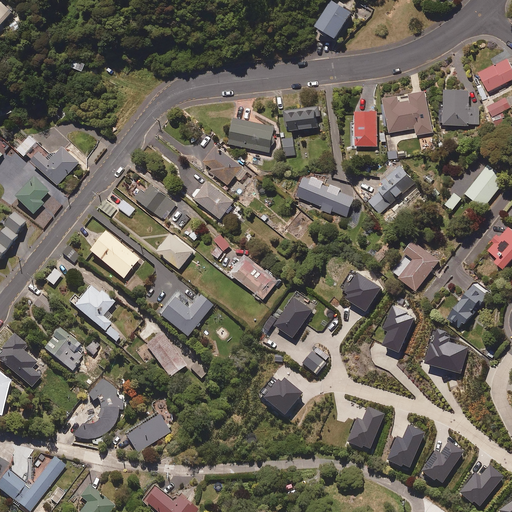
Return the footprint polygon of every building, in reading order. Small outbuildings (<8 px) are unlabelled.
[(0,0),(0,33),(16,14),(0,0)] [(341,7),(335,4),(318,31),(340,44),(348,31),(359,14),(343,4),(341,7)] [(23,31),(18,23),(12,27),(16,35),(23,31)] [(91,56),(77,52),(71,69),(85,74),(91,56)] [(511,80),(511,66),(508,58),(479,72),(489,92),(511,80)] [(469,88),(444,88),(444,108),(440,108),(440,125),(480,124),(480,107),(469,107),(469,88)] [(432,132),(426,91),(409,93),(410,100),(399,102),(398,94),(384,96),(389,132),(416,128),(417,135),(432,132)] [(511,107),(506,97),(488,106),(493,116),(511,107)] [(318,127),(315,106),(285,110),(288,130),(318,127)] [(377,143),(377,132),(378,110),(355,110),(355,145),(377,145),(377,143)] [(275,125),(233,117),(227,143),(269,152),(275,125)] [(386,132),(377,132),(377,143),(386,143),(386,132)] [(40,145),(32,137),(18,151),(27,159),(40,145)] [(293,137),(283,138),(284,156),(295,155),(293,137)] [(248,170),(216,145),(203,160),(212,167),(210,170),(228,184),(236,175),(241,179),(248,170)] [(399,150),(387,151),(388,160),(399,159),(399,150)] [(82,165),(66,151),(53,165),(44,156),(35,165),(60,188),(82,165)] [(507,177),(488,163),(465,192),(484,207),(507,177)] [(401,164),(380,181),(384,186),(367,199),(379,214),(417,184),(401,164)] [(341,187),(305,172),(296,195),(323,206),(322,209),(331,213),(332,210),(346,217),(354,197),(339,191),(341,187)] [(51,193),(36,180),(17,201),(35,217),(45,206),(42,203),(51,193)] [(234,201),(208,180),(195,197),(221,218),(234,201)] [(152,183),(139,200),(162,218),(175,202),(152,183)] [(462,197),(454,191),(443,204),(451,210),(462,197)] [(135,209),(124,199),(118,206),(129,216),(135,209)] [(116,209),(105,201),(100,208),(111,216),(116,209)] [(7,232),(19,243),(31,227),(17,215),(5,231),(7,232)] [(511,226),(511,225),(496,241),(488,249),(497,258),(495,260),(503,268),(511,258),(511,226)] [(194,228),(188,234),(195,241),(201,234),(194,228)] [(139,258),(104,230),(88,250),(123,278),(139,258)] [(19,243),(7,232),(0,240),(0,247),(11,256),(21,244),(19,243)] [(194,251),(171,232),(157,250),(180,268),(194,251)] [(230,245),(219,233),(212,239),(219,246),(212,252),(217,257),(230,245)] [(441,259),(414,238),(404,250),(414,258),(399,276),(416,290),(441,259)] [(392,247),(387,242),(373,257),(378,262),(392,247)] [(79,255),(69,246),(63,253),(74,262),(79,255)] [(0,267),(2,268),(11,256),(0,247),(0,267)] [(279,279),(245,252),(230,272),(264,298),(279,279)] [(61,274),(54,268),(45,278),(53,284),(61,274)] [(482,290),(472,282),(446,317),(461,328),(475,310),(472,309),(479,300),(482,303),(488,295),(482,290)] [(104,331),(109,326),(111,322),(109,320),(112,316),(107,311),(115,301),(101,290),(99,293),(90,285),(79,298),(73,305),(104,331)] [(190,300),(178,291),(159,313),(187,336),(212,305),(199,294),(193,303),(190,300)] [(312,301),(300,292),(296,298),(294,296),(275,323),(294,336),(313,309),(308,306),(312,301)] [(276,319),(272,315),(263,327),(268,331),(276,319)] [(109,326),(104,331),(116,341),(121,336),(109,326)] [(84,347),(59,327),(43,347),(72,370),(83,356),(79,353),(84,347)] [(27,344),(13,332),(0,348),(0,360),(32,387),(41,376),(32,368),(37,361),(23,349),(27,344)] [(186,364),(162,332),(139,350),(150,364),(157,359),(170,377),(186,364)] [(96,338),(86,348),(95,355),(104,345),(96,338)] [(328,364),(311,350),(301,362),(318,376),(328,364)] [(209,371),(199,360),(191,368),(201,378),(209,371)] [(90,372),(81,367),(77,372),(86,378),(90,372)] [(10,381),(0,373),(0,413),(8,389),(10,381)] [(108,403),(120,395),(113,383),(101,391),(108,403)] [(84,423),(74,434),(77,436),(80,437),(83,438),(87,438),(90,438),(93,438),(97,437),(100,436),(103,435),(106,433),(109,431),(111,429),(113,426),(115,423),(116,421),(116,419),(117,416),(117,414),(118,411),(118,409),(118,407),(103,407),(103,409),(103,411),(103,413),(103,415),(102,417),(101,419),(99,420),(98,422),(96,423),(94,424),(92,424),(90,424),(88,424),(85,424),(84,423)] [(171,432),(159,414),(127,435),(138,452),(171,432)] [(66,465),(54,456),(29,488),(7,470),(0,478),(0,488),(30,511),(66,465)] [(501,479),(490,470),(481,481),(478,479),(471,488),(468,487),(462,494),(479,507),(501,479)] [(109,511),(115,505),(87,485),(78,497),(86,503),(79,511),(109,511)] [(174,502),(153,485),(141,500),(155,511),(196,511),(198,510),(180,495),(174,502)]
